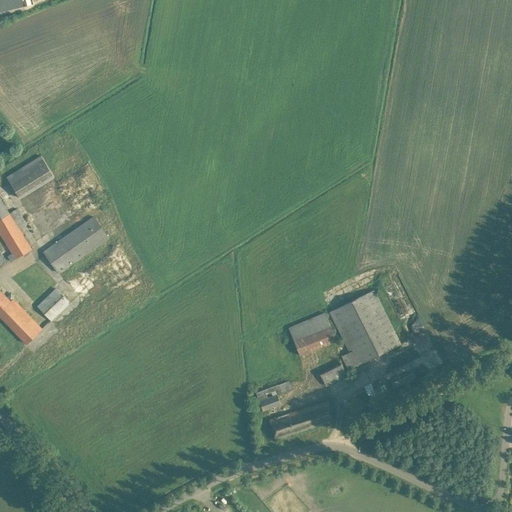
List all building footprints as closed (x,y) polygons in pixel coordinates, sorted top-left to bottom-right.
[(0,0),(0,11),(32,4),(31,0),(0,0)] [(7,177),(20,197),(54,176),(41,155),(7,177)] [(89,162),(74,172),(80,181),(87,176),(89,179),(96,174),(89,162)] [(0,197),(0,232),(12,253),(8,256),(11,261),(31,249),(19,229),(9,213),(0,197)] [(17,208),(9,213),(19,229),(27,224),(17,208)] [(44,251),(58,272),(108,237),(94,216),(44,251)] [(0,289),(0,315),(27,343),(42,329),(13,299),(11,301),(0,289)] [(38,306),(52,320),(70,303),(57,289),(38,306)] [(343,356),(345,360),(349,369),(401,343),(374,290),(330,312),(350,352),(343,356)] [(300,355),(310,351),(303,334),(329,324),(324,313),(288,328),(300,355)] [(336,340),(329,324),(303,334),(310,351),(336,340)] [(320,373),(323,379),(344,368),(341,363),(320,373)] [(347,374),(344,368),(323,379),(326,385),(347,374)] [(414,372),(392,383),(395,389),(416,377),(414,372)] [(256,393),(262,411),(281,404),(277,394),(291,389),(289,382),(256,393)] [(269,419),(272,429),(275,439),(334,420),(328,400),(269,419)]
